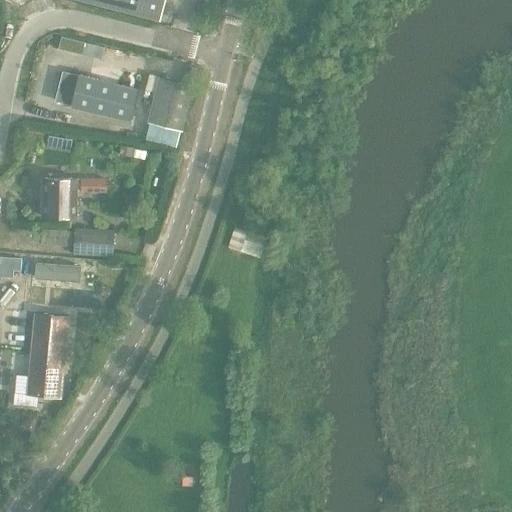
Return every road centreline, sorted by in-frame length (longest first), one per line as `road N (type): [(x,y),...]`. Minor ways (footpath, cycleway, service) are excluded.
road 1 (unclassified): [(21,511),(95,406),(141,317),(190,199),(226,45)]
road 2 (unclassified): [(226,45),(184,46),(47,21),(13,54),(0,121)]
